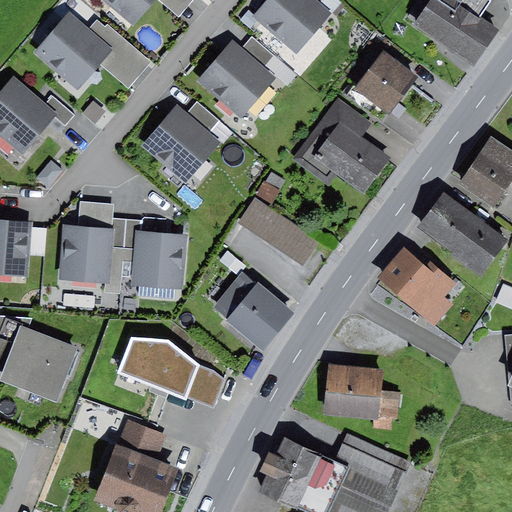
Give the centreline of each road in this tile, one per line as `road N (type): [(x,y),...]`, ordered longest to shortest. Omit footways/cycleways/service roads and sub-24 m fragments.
road 1 (secondary): [(511,62),(301,353),(215,511)]
road 2 (residential): [(11,207),(55,204),(230,0)]
